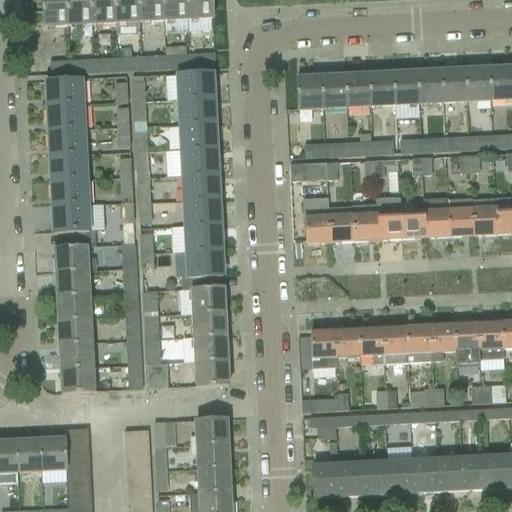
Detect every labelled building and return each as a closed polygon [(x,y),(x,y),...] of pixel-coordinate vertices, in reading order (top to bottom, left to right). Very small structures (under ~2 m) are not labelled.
[(67,29),(65,0),(40,0),(42,30),(67,29)] [(89,0),(65,0),(67,29),(91,28),(89,0)] [(113,0),(89,0),(91,28),(115,27),(113,0)] [(137,0),(113,0),(115,27),(115,38),(139,37),(139,25),(137,0)] [(161,0),(137,0),(139,25),(163,24),(161,0)] [(185,0),(161,0),(163,24),(163,36),(187,35),(187,23),(185,0)] [(210,0),(185,0),(187,23),(211,22),(210,0)] [(193,57),(194,71),(214,70),(213,56),(193,57)] [(185,58),(164,59),(165,72),(185,71),(185,58)] [(165,72),(164,59),(145,60),(146,73),(165,72)] [(137,60),(116,61),(117,74),(137,73),(137,60)] [(117,74),(116,61),(97,62),(98,75),(117,74)] [(49,64),(50,78),(89,76),(89,62),(49,64)] [(511,82),(511,70),(487,71),(489,103),(511,101),(511,82)] [(487,71),(463,73),(465,104),(489,103),(487,71)] [(463,73),(439,74),(441,105),(465,104),(463,73)] [(439,74),(415,75),(417,106),(441,105),(439,74)] [(415,75),(391,77),(393,108),(417,106),(415,75)] [(176,78),(177,104),(212,102),(211,80),(214,80),(213,79),(211,79),(211,76),(176,78)] [(391,77),(367,78),(369,109),(393,108),(391,77)] [(367,78),(343,79),(345,110),(369,109),(367,78)] [(343,79),(319,80),(321,112),(345,110),(343,79)] [(321,112),(319,80),(295,82),(296,113),(321,112)] [(46,108),(47,110),(81,108),(80,82),(45,84),(47,107),(44,107),(44,108),(46,108)] [(127,105),(126,84),(114,85),(115,106),(127,105)] [(143,86),(132,86),(133,106),(144,105),(143,86)] [(177,104),(179,129),(213,127),(212,105),(215,105),(215,104),(212,104),(212,102),(177,104)] [(144,105),(133,106),(134,125),(145,125),(144,105)] [(48,133),(48,135),(82,133),(81,108),(47,110),(48,132),(45,132),(45,133),(48,133)] [(127,112),(115,112),(116,132),(128,131),(127,112)] [(179,129),(180,154),(215,153),(214,130),(216,130),(216,129),(214,129),(213,127),(179,129)] [(128,131),(116,132),(117,152),(129,151),(128,131)] [(49,158),(49,160),(84,158),(82,133),(48,135),(49,157),(47,157),(47,158),(49,158)] [(145,135),(134,136),(135,156),(146,155),(145,135)] [(511,151),(511,137),(495,139),(495,152),(511,151)] [(487,139),(467,140),(468,154),(487,152),(487,139)] [(468,154),(467,140),(447,141),(447,155),(468,154)] [(439,142),(419,143),(420,156),(439,155),(439,142)] [(420,156),(419,143),(399,144),(399,157),(420,156)] [(391,144),(371,145),(372,159),(391,158),(391,144)] [(372,159),(371,145),(351,146),(351,160),(372,159)] [(343,146),(323,147),(324,161),(344,160),(343,146)] [(324,161),(323,147),(304,148),(304,162),(324,161)] [(180,154),(181,180),(216,178),(215,156),(217,156),(217,155),(215,155),(215,153),(180,154)] [(146,155),(135,156),(136,176),(147,175),(146,155)] [(50,183),(50,185),(85,184),(84,158),(49,160),(50,182),(48,182),(48,183),(50,183)] [(478,159),(468,160),(468,177),(478,176),(478,159)] [(468,160),(457,160),(458,177),(468,177),(468,160)] [(130,162),(117,163),(118,182),(131,182),(130,162)] [(420,162),(410,163),(411,180),(421,179),(420,162)] [(430,162),(420,162),(421,179),(431,179),(430,162)] [(382,164),(373,165),(374,182),(383,181),(382,164)] [(373,165),(363,165),(364,182),(374,182),(373,165)] [(325,183),(325,184),(335,183),(334,166),(324,167),(325,179),(325,183)] [(324,167),(288,169),(289,185),(325,183),(325,179),(324,167)] [(181,180),(182,205),(217,203),(216,182),(219,182),(219,181),(216,181),(216,178),(181,180)] [(131,182),(118,182),(119,202),(132,201),(131,182)] [(52,208),(52,210),(86,209),(85,184),(50,185),(52,207),(49,207),(49,208),(52,208)] [(148,187),(136,188),(137,207),(149,207),(148,187)] [(511,200),(494,202),(496,238),(511,237),(511,200)] [(327,202),(302,203),(305,248),(329,247),(328,220),(327,211),(327,202)] [(399,216),(398,202),(374,203),(375,208),(377,244),(400,243),(399,216)] [(422,203),(422,206),(424,242),(448,241),(446,204),(446,202),(422,203)] [(494,202),(470,203),(472,239),(496,238),(494,202)] [(182,205),(184,230),(219,229),(217,207),(220,207),(220,206),(217,206),(217,203),(182,205)] [(470,203),(446,204),(448,241),(472,239),(470,203)] [(132,206),(119,207),(120,227),(133,226),(132,206)] [(411,216),(399,216),(400,243),(424,242),(422,206),(411,206),(411,216)] [(149,207),(137,207),(138,227),(150,226),(149,207)] [(375,208),(351,210),(353,246),(377,244),(375,208)] [(70,235),(71,251),(86,250),(94,250),(94,234),(87,235),(86,209),(52,210),(53,232),(50,232),(51,233),(53,233),(53,236),(70,235)] [(327,211),(328,220),(329,247),(353,246),(351,210),(327,211)] [(184,230),(185,256),(220,254),(219,232),(221,232),(221,231),(219,231),(219,229),(184,230)] [(151,238),(139,238),(140,257),(152,257),(151,238)] [(121,248),(122,269),(135,268),(134,248),(121,248)] [(54,252),(55,276),(87,275),(86,250),(71,251),(54,252)] [(180,294),(190,293),(219,292),(218,280),(221,280),(220,257),(222,257),(222,256),(220,256),(220,254),(185,256),(186,282),(180,282),(180,294)] [(152,257),(140,257),(140,276),(152,275),(152,257)] [(55,276),(56,300),(88,299),(87,275),(55,276)] [(136,276),(122,277),(123,297),(137,296),(136,276)] [(190,293),(191,318),(223,316),(222,291),(219,292),(190,293)] [(141,295),(142,316),(157,315),(155,294),(141,295)] [(137,296),(123,297),(123,316),(137,315),(137,296)] [(56,300),(57,324),(90,323),(88,299),(56,300)] [(191,318),(192,342),(225,340),(223,316),(191,318)] [(57,324),(59,348),(91,347),(90,323),(57,324)] [(124,323),(125,345),(139,344),(138,323),(124,323)] [(157,324),(143,325),(144,344),(158,343),(157,324)] [(511,325),(500,326),(501,353),(511,352),(511,325)] [(500,326),(476,328),(478,354),(478,363),(502,362),(501,353),(500,326)] [(476,328),(452,329),(454,355),(455,371),(478,370),(478,363),(478,354),(476,328)] [(452,329),(429,330),(430,365),(441,364),(440,356),(454,355),(452,329)] [(429,330),(405,331),(407,366),(430,365),(429,330)] [(405,331),(381,332),(383,367),(407,366),(405,331)] [(381,332),(357,334),(358,360),(371,360),(371,368),(383,367),(381,332)] [(357,334),(333,335),(335,361),(358,360),(357,334)] [(335,371),(333,335),(309,336),(311,372),(335,371)] [(192,342),(194,366),(226,364),(225,340),(192,342)] [(158,343),(144,344),(145,365),(159,364),(158,343)] [(139,344),(125,345),(126,364),(140,363),(139,344)] [(59,348),(60,372),(92,370),(91,347),(59,348)] [(226,364),(194,366),(195,390),(227,389),(226,364)] [(146,368),(147,393),(167,392),(166,367),(146,368)] [(92,370),(60,372),(61,397),(93,395),(92,370)] [(127,373),(128,393),(141,393),(140,373),(127,373)] [(489,389),(479,390),(480,407),(490,406),(489,389)] [(480,407),(479,390),(470,390),(471,407),(480,407)] [(433,409),(432,392),(423,392),(423,409),(433,409)] [(442,392),(432,392),(433,409),(442,409),(442,392)] [(394,394),(384,395),(385,411),(395,411),(394,394)] [(385,411),(384,395),(375,395),(376,412),(385,411)] [(336,398),(337,403),(337,415),(347,414),(346,397),(336,398)] [(337,415),(337,403),(313,404),(313,416),(337,415)] [(507,412),(491,413),(491,422),(508,422),(507,412)] [(482,413),(466,414),(467,424),(483,423),(482,413)] [(458,414),(441,415),(442,425),(458,424),(458,414)] [(433,415),(408,417),(409,427),(433,425),(433,415)] [(408,417),(392,418),(392,428),(409,427),(408,417)] [(383,418),(367,419),(367,429),(384,428),(383,418)] [(359,419),(342,420),(343,430),(359,429),(359,419)] [(334,420),(309,422),(309,432),(319,431),(319,442),(333,442),(332,431),(334,430),(334,420)] [(195,424),(196,449),(226,447),(225,423),(195,424)] [(153,426),(153,434),(154,451),(164,450),(163,426),(153,426)] [(63,433),(64,443),(64,444),(88,443),(87,432),(63,433)] [(123,435),(123,447),(147,446),(147,434),(123,435)] [(41,476),(65,475),(65,467),(64,455),(64,444),(64,443),(40,444),(41,476)] [(64,444),(64,455),(88,454),(88,443),(64,444)] [(17,477),(41,476),(40,444),(16,445),(17,477)] [(16,445),(0,445),(0,488),(18,487),(17,477),(16,445)] [(147,446),(123,447),(124,459),(148,458),(147,446)] [(196,449),(197,473),(227,471),(226,447),(196,449)] [(64,455),(65,467),(89,465),(88,454),(64,455)] [(164,455),(154,455),(155,475),(165,474),(164,455)] [(148,458),(124,459),(125,471),(148,470),(148,458)] [(510,459),(485,460),(487,493),(511,492),(510,459)] [(485,460),(460,462),(462,494),(487,493),(485,460)] [(460,462),(435,463),(437,496),(462,494),(460,462)] [(435,463),(411,464),(412,497),(437,496),(435,463)] [(411,464),(386,466),(388,498),(412,497),(411,464)] [(65,475),(65,478),(89,477),(89,465),(65,467),(65,475)] [(386,466),(361,467),(363,499),(388,498),(386,466)] [(361,467),(336,468),(338,501),(363,499),(361,467)] [(338,501),(336,468),(311,470),(313,502),(338,501)] [(148,470),(125,471),(125,483),(149,482),(148,470)] [(197,473),(198,497),(228,495),(227,471),(197,473)] [(165,474),(155,475),(156,494),(166,493),(165,474)] [(65,478),(65,489),(90,488),(89,477),(65,478)] [(149,482),(125,483),(126,495),(150,494),(149,482)] [(65,489),(66,500),(90,499),(90,488),(65,489)] [(150,494),(126,495),(127,507),(150,506),(150,494)] [(199,511),(188,511),(229,511),(228,495),(198,497),(199,511)] [(66,500),(66,511),(91,510),(90,499),(66,500)]
